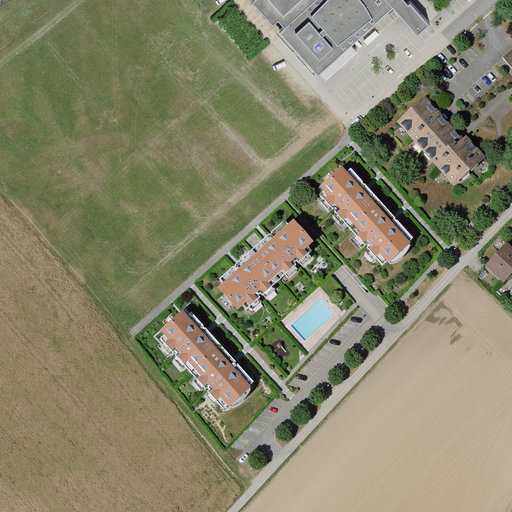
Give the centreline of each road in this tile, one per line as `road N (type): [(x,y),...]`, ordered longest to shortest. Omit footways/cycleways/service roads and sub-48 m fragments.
road 1 (residential): [(511,209),(232,511)]
road 2 (residential): [(486,0),(350,119),(239,0)]
